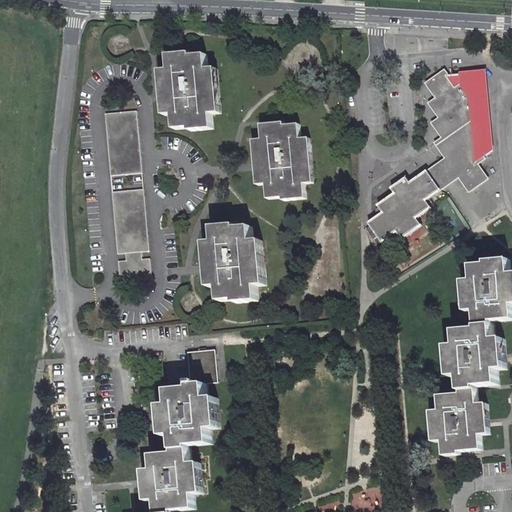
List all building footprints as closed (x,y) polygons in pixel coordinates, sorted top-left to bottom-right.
[(192,52),(169,54),(171,69),(166,69),(170,114),(175,114),(176,129),(192,127),(192,130),(215,128),(214,114),(217,113),(213,68),(209,68),(208,54),(193,55),(192,52)] [(218,68),(213,68),(217,113),(222,113),(218,68)] [(170,114),(166,69),(162,70),(166,114),(170,114)] [(429,83),(440,97),(432,103),(442,117),(435,123),(445,137),(438,143),(449,158),(463,177),(473,191),(492,178),(482,164),(491,158),(489,156),(480,144),(484,141),(472,124),(479,119),(469,105),(475,101),(463,84),(459,87),(450,75),(447,70),(429,83)] [(493,154),(485,70),(463,71),(463,74),(450,75),(459,87),(463,84),(475,101),(469,105),(479,119),(472,124),(484,141),(480,144),(489,156),(493,154)] [(143,174),(137,112),(106,115),(111,177),(143,174)] [(285,123),(262,125),(263,140),(259,140),(263,185),(268,184),(269,199),(285,198),(285,201),(308,199),(306,184),(310,184),(306,139),(302,139),(301,124),(285,126),(285,123)] [(311,138),(306,139),(310,184),(315,184),(311,138)] [(263,185),(259,140),(255,140),(259,185),(263,185)] [(447,189),(463,177),(449,158),(433,170),(447,189)] [(374,224),(382,236),(388,243),(403,232),(408,240),(427,226),(422,219),(437,208),(432,200),(447,189),(433,170),(415,182),(412,178),(397,188),(401,193),(383,206),(389,213),(374,224)] [(150,251),(144,189),(112,192),(118,254),(126,253),(127,261),(119,261),(120,278),(152,275),(151,259),(143,260),(142,252),(150,251)] [(368,228),(376,240),(382,236),(374,224),(368,228)] [(238,226),(215,228),(217,243),(212,243),(216,288),(221,288),(222,302),(238,301),(238,304),(261,302),(260,288),(263,287),(259,242),(255,242),(254,228),(239,229),(238,226)] [(264,242),(259,242),(263,287),(268,287),(264,242)] [(216,288),(212,243),(208,244),(212,288),(216,288)] [(504,372),(501,341),(498,341),(496,324),(511,322),(511,261),(511,260),(495,262),(488,262),(489,265),(474,267),(475,282),(472,282),(475,312),(479,312),(480,330),(458,332),(459,347),(457,348),(460,378),(462,378),(464,395),(442,397),(443,412),(440,413),(444,444),(447,443),(448,459),(464,457),(464,453),(486,451),(484,436),(487,436),(484,405),(481,406),(479,390),(502,387),(501,373),(504,372)] [(475,312),(472,282),(467,283),(470,313),(475,312)] [(507,340),(501,341),(504,372),(510,372),(507,340)] [(195,387),(211,386),(221,386),(219,349),(210,350),(210,347),(204,347),(204,350),(193,351),(195,387)] [(451,348),(454,379),(460,378),(457,348),(451,348)] [(177,449),(194,448),(215,447),(214,432),(218,431),(216,400),(212,400),(211,386),(195,387),(172,389),(173,406),(170,406),(172,436),(176,436),(177,449)] [(489,405),(484,405),(487,436),(492,435),(489,405)] [(444,444),(440,413),(435,413),(438,444),(444,444)] [(159,511),(182,511),(199,511),(198,496),(200,496),(198,465),(195,465),(194,448),(177,449),(177,455),(156,456),(157,471),(153,471),(155,502),(158,502),(159,511)]
